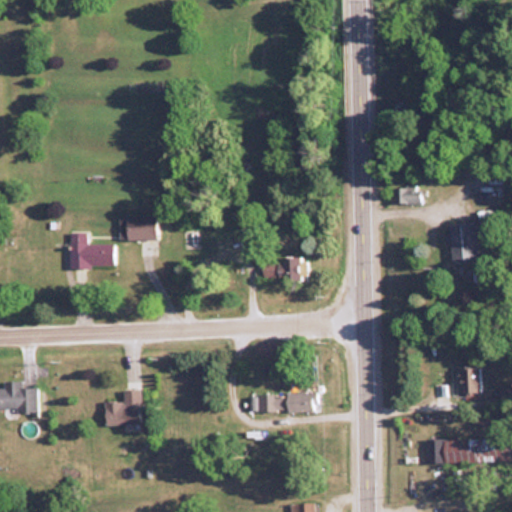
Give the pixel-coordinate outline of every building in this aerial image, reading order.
[(398,189),(398,206),(426,206),(426,189),(398,189)] [(482,194),(479,224),(496,226),(499,196),(482,194)] [(161,217),(123,217),(123,241),(161,241),(161,217)] [(482,263),(479,225),(452,227),(455,265),(482,263)] [(73,268),(117,268),(117,244),(90,244),(90,233),(73,233),(73,268)] [(203,244),(202,235),(189,237),(190,245),(203,244)] [(310,279),(310,258),(287,258),(287,263),(266,263),(266,279),(310,279)] [(464,393),(481,393),(481,366),(464,366),(464,393)] [(24,381),(6,382),(6,389),(0,389),(0,410),(39,410),(39,388),(24,388),(24,381)] [(108,426),(144,425),(144,390),(126,390),(126,402),(108,403),(108,426)] [(320,394),(261,395),(261,413),(320,413),(320,394)] [(511,463),(511,435),(500,435),(500,418),(477,418),(477,426),(498,426),(498,439),(429,440),(429,464),(511,463)] [(289,511),(314,511),(314,503),(290,503),(289,511)]
